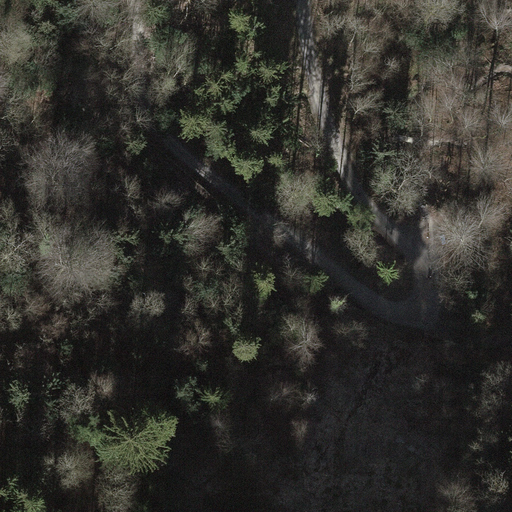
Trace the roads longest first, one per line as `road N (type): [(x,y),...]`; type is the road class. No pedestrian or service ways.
road 1 (track): [(132,0),(140,117),(153,140),(281,231)]
road 2 (track): [(427,258),(379,217),(332,150),(307,40),(307,0)]
road 3 (track): [(281,231),(374,305),(404,311),(425,301),(427,258)]
